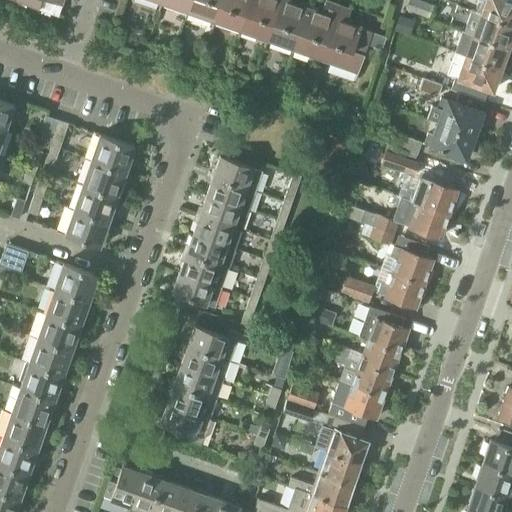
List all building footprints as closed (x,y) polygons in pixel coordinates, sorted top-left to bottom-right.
[(13,0),(38,8),(40,0),(13,0)] [(162,0),(161,5),(187,14),(191,0),(162,0)] [(191,0),(187,14),(214,23),(221,0),(191,0)] [(221,0),(214,23),(240,32),(250,0),(221,0)] [(250,0),(240,32),(266,41),(280,0),(250,0)] [(295,0),(280,0),(266,41),(293,50),(308,5),(295,0)] [(325,0),(322,9),(308,5),(293,50),(319,59),(339,3),(331,0),(325,0)] [(433,5),(419,0),(408,0),(405,10),(429,18),(433,5)] [(511,0),(485,0),(481,13),(511,24),(511,0)] [(339,3),(319,59),(358,73),(372,31),(361,27),(362,23),(347,18),(351,7),(339,3)] [(471,10),(464,31),(507,46),(511,32),(511,24),(481,13),(471,10)] [(393,30),(395,31),(409,36),(414,21),(398,15),(393,30)] [(459,39),(455,52),(500,67),(507,46),(464,31),(463,30),(462,31),(459,39)] [(409,36),(395,31),(392,37),(400,40),(399,43),(413,48),(417,38),(409,36)] [(500,67),(455,52),(454,51),(446,73),(455,76),(450,88),(451,88),(483,99),(483,100),(487,87),(492,89),(500,67)] [(442,85),(422,77),(417,89),(437,97),(442,85)] [(295,86),(293,93),(301,96),(304,89),(295,86)] [(483,99),(451,88),(447,99),(447,98),(446,99),(441,97),(437,107),(442,110),(438,121),(476,135),(481,120),(479,119),(481,111),(479,110),(483,99)] [(0,127),(5,130),(14,105),(0,99),(0,127)] [(47,144),(56,118),(45,114),(36,140),(47,144)] [(67,122),(56,118),(47,144),(50,145),(50,146),(58,149),(67,122)] [(476,135),(438,121),(433,134),(427,132),(423,142),(465,157),(468,149),(470,150),(476,135)] [(387,142),(416,152),(420,141),(391,131),(387,142)] [(99,134),(90,159),(125,171),(134,146),(99,134)] [(416,152),(387,142),(380,163),(414,175),(418,162),(414,161),(416,152)] [(58,149),(50,146),(44,162),(53,165),(58,149)] [(33,148),(27,165),(36,168),(41,151),(33,148)] [(220,155),(213,175),(255,190),(262,170),(220,155)] [(90,159),(81,184),(116,196),(125,171),(90,159)] [(36,168),(27,165),(22,182),(30,185),(36,168)] [(293,172),(284,200),(291,203),(301,175),(293,172)] [(213,175),(206,195),(248,209),(255,190),(213,175)] [(416,201),(448,212),(456,189),(419,176),(411,199),(416,201)] [(39,177),(33,194),(42,197),(47,180),(39,177)] [(116,196),(81,184),(73,208),(108,220),(116,196)] [(42,197),(33,194),(27,211),(36,214),(42,197)] [(206,195),(199,214),(241,228),(248,209),(206,195)] [(16,197),(10,215),(19,218),(25,200),(16,197)] [(284,200),(277,219),(285,222),(291,203),(284,200)] [(416,201),(408,225),(440,236),(448,212),(416,201)] [(373,225),(393,231),(398,215),(376,207),(374,213),(346,203),(343,213),(360,219),(359,220),(373,225)] [(108,220),(73,208),(64,234),(99,246),(108,220)] [(241,228),(199,214),(193,233),(235,248),(241,228)] [(285,222),(277,219),(270,238),(278,241),(285,222)] [(393,231),(373,225),(369,236),(389,243),(393,231)] [(235,248),(193,233),(186,252),(228,267),(235,248)] [(270,238),(264,258),(271,260),(278,241),(270,238)] [(6,242),(0,259),(0,270),(13,274),(18,260),(24,262),(28,250),(6,242)] [(401,246),(392,270),(424,281),(432,257),(401,246)] [(186,252),(179,272),(221,286),(228,267),(186,252)] [(271,260),(264,258),(257,277),(264,279),(271,260)] [(54,288),(89,300),(98,275),(63,262),(54,288)] [(424,281),(392,270),(387,284),(380,282),(376,291),(415,305),(424,281)] [(221,286),(179,272),(173,292),(214,306),(221,286)] [(340,290),(349,294),(348,295),(368,302),(374,285),(345,275),(340,290)] [(264,279),(257,277),(250,296),(258,299),(264,279)] [(54,288),(45,312),(81,325),(89,300),(54,288)] [(258,299),(250,296),(241,323),(248,326),(258,299)] [(368,338),(400,349),(408,326),(382,317),(384,310),(355,300),(350,315),(361,319),(364,312),(375,316),(368,338)] [(317,307),(313,319),(330,325),(332,319),(329,311),(317,307)] [(81,325),(45,312),(37,337),(72,349),(81,325)] [(188,345),(229,359),(239,332),(229,329),(226,336),(195,325),(188,345)] [(72,349),(37,337),(28,361),(63,374),(72,349)] [(400,349),(368,338),(362,353),(339,345),(335,344),(333,351),(336,353),(391,372),(400,349)] [(188,345),(181,363),(223,378),(229,359),(188,345)] [(280,356),(289,358),(291,349),(283,347),(280,356)] [(391,372),(336,353),(333,360),(345,364),(344,367),(356,371),(351,383),(383,395),(391,372)] [(28,361),(19,386),(55,398),(63,374),(28,361)] [(223,378),(181,363),(174,383),(216,398),(223,378)] [(269,395),(277,397),(280,388),(283,378),(277,376),(273,385),(272,385),(272,386),(265,384),(262,393),(269,395)] [(383,395),(351,383),(339,379),(327,413),(364,426),(368,414),(375,417),(383,395)] [(174,383),(168,403),(210,417),(216,398),(174,383)] [(292,383),(287,399),(313,408),(319,392),(292,383)] [(19,386),(11,411),(46,423),(55,398),(19,386)] [(511,387),(507,386),(497,415),(511,420),(511,387)] [(277,397),(269,395),(266,403),(274,406),(277,397)] [(314,408),(287,399),(283,412),(309,421),(314,408)] [(210,417),(168,403),(160,423),(161,423),(160,426),(171,430),(172,427),(178,429),(175,436),(199,445),(202,438),(203,438),(210,417)] [(11,411),(2,435),(37,448),(46,423),(11,411)] [(321,424),(313,445),(313,446),(314,447),(325,451),(359,462),(366,439),(360,437),(364,426),(327,413),(323,424),(321,424)] [(260,425),(257,434),(266,436),(268,427),(260,425)] [(285,435),(276,432),(272,447),(281,450),(285,435)] [(266,436),(257,434),(255,442),(263,445),(266,436)] [(37,448),(2,435),(0,440),(0,462),(29,472),(37,448)] [(482,463),(511,472),(511,446),(490,439),(482,463)] [(313,446),(313,445),(301,441),(298,450),(311,455),(314,447),(313,446)] [(325,451),(318,471),(351,483),(359,462),(325,451)] [(29,472),(0,462),(0,489),(20,497),(29,472)] [(511,480),(511,472),(482,463),(475,485),(507,496),(511,480)] [(131,504),(142,471),(122,464),(121,468),(116,466),(113,473),(119,475),(116,482),(108,480),(103,495),(130,504),(131,504)] [(131,504),(130,504),(126,511),(149,511),(161,478),(142,471),(131,504)] [(351,483),(318,471),(314,484),(290,476),(287,484),(294,487),(344,504),(351,483)] [(171,511),(181,485),(161,478),(149,511),(171,511)] [(192,511),(200,491),(181,485),(171,511),(192,511)] [(475,485),(467,508),(478,511),(511,511),(511,510),(503,507),(507,496),(475,485)] [(341,511),(344,504),(294,487),(286,508),(257,498),(253,509),(261,511),(341,511)] [(14,511),(20,497),(0,489),(0,511),(14,511)] [(192,511),(214,511),(219,498),(200,491),(192,511)] [(236,511),(239,505),(219,498),(214,511),(236,511)]
